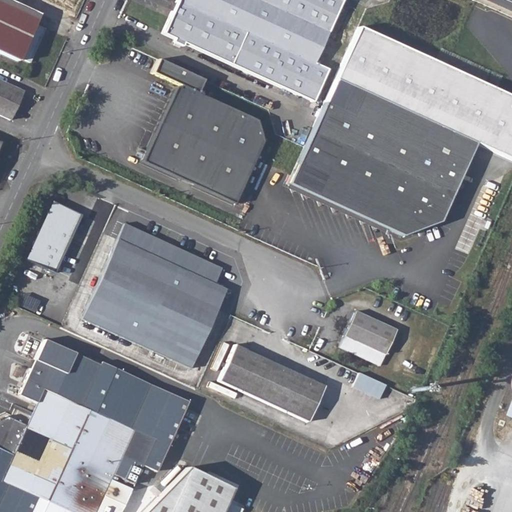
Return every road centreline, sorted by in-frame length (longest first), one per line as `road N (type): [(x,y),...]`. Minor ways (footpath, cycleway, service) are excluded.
road 1 (residential): [(286,299),(264,255),(37,152)]
road 2 (residential): [(37,152),(105,0)]
